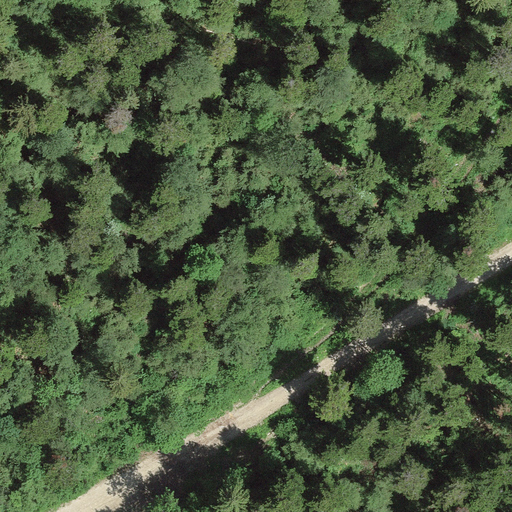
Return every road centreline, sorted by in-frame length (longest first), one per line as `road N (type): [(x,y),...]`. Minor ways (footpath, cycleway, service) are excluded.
road 1 (track): [(77,511),(511,259)]
road 2 (track): [(241,415),(263,378),(340,322),(511,108)]
